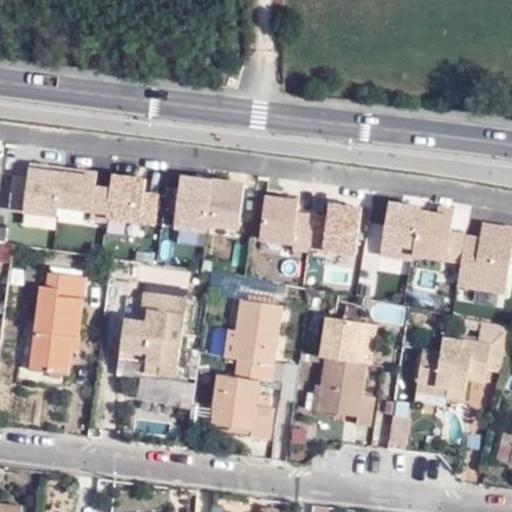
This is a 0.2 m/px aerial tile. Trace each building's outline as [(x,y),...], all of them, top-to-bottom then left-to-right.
[(175,172),(173,225),(241,228),(243,176),(175,172)] [(265,190),(257,238),(355,254),(363,206),(332,201),(329,217),(297,212),(300,196),(265,190)] [(416,262),(417,199),(380,199),(379,261),(416,262)] [(484,226),(483,241),(465,241),(463,288),(509,290),(511,227),(484,226)] [(31,370),(68,375),(73,336),(79,337),(86,277),(50,273),(48,287),(42,286),(31,370)] [(146,372),(175,375),(186,297),(144,292),(142,310),(148,311),(147,321),(125,318),(120,358),(147,361),(146,372)] [(241,300),(237,330),(233,359),(236,359),(235,377),(219,375),(212,424),(252,430),(251,437),(270,440),(274,408),(257,405),(260,380),(273,382),(275,365),(273,365),(282,306),(241,300)] [(350,320),(362,322),(364,310),(351,308),(350,320)] [(377,325),(362,322),(350,320),(327,317),(321,356),(326,357),(322,385),(317,384),(313,409),(358,417),(357,425),(372,427),(376,398),(363,395),(367,363),(372,364),(377,325)] [(503,373),(509,328),(481,323),(479,341),(490,343),(487,370),(503,373)] [(233,359),(237,330),(228,330),(224,357),(233,359)] [(486,374),(487,370),(490,343),(479,341),(444,337),(443,352),(423,350),(416,400),(442,404),(446,405),(448,395),(466,398),(469,379),(470,372),(486,374)] [(275,398),(294,400),(297,363),(278,361),(275,398)] [(364,391),(376,393),(380,366),(369,364),(364,391)] [(485,381),(486,374),(470,372),(469,379),(485,381)] [(143,380),(137,422),(167,427),(174,384),(143,380)] [(390,442),(407,444),(411,417),(393,415),(390,442)] [(287,457),(304,460),(309,427),(292,424),(287,457)]
